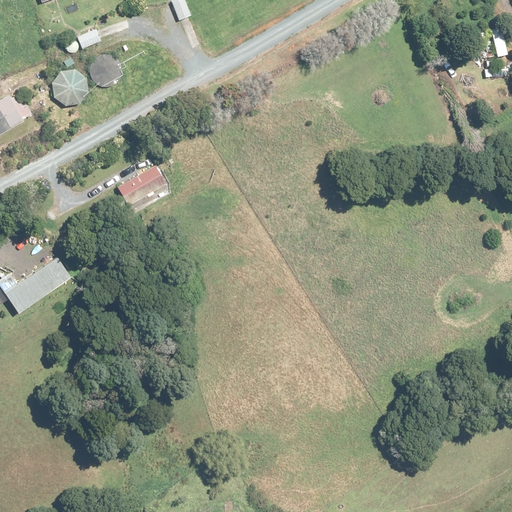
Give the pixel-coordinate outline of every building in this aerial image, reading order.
[(182,0),(173,0),(169,2),(176,21),(189,15),(182,0)] [(482,53),(485,68),(492,67),(490,57),(506,54),(501,27),(488,30),(492,51),(482,53)] [(72,54),(73,54),(86,49),(88,53),(101,49),(94,29),(68,39),(67,39),(67,40),(66,40),(66,41),(65,41),(65,42),(64,42),(64,43),(64,44),(64,45),(63,45),(63,46),(63,47),(64,48),(64,49),(64,50),(65,50),(65,51),(66,52),(67,52),(67,53),(68,53),(69,53),(69,54),(70,54),(71,54),(72,54)] [(483,33),(468,35),(468,43),(484,41),(483,33)] [(470,50),(460,57),(465,66),(476,59),(470,50)] [(111,87),(112,86),(114,85),(115,84),(116,83),(117,82),(118,81),(118,80),(119,79),(119,77),(120,76),(120,75),(120,73),(121,72),(121,71),(120,69),(120,68),(120,67),(119,65),(119,64),(118,63),(117,62),(116,60),(115,59),(114,58),(113,58),(112,57),(111,56),(110,56),(108,55),(107,55),(106,55),(104,55),(103,55),(101,55),(100,55),(99,55),(97,56),(96,57),(94,57),(93,58),(92,59),(90,61),(89,62),(88,63),(88,65),(87,67),(87,68),(86,70),(86,71),(86,73),(87,75),(87,76),(88,78),(88,79),(89,81),(90,82),(91,83),(92,85),(94,86),(95,87),(97,87),(98,88),(100,88),(101,89),(103,89),(105,89),(106,88),(108,88),(109,87),(111,87)] [(73,105),(75,105),(76,104),(77,103),(79,102),(80,101),(81,100),(82,99),(83,97),(84,96),(84,94),(85,93),(85,91),(86,89),(86,88),(86,86),(86,85),(85,83),(85,81),(84,80),(83,79),(83,77),(82,76),(81,75),(79,73),(78,72),(77,72),(75,71),(74,70),(72,70),(71,69),(69,69),(67,69),(66,69),(64,69),(63,69),(61,70),(59,71),(58,71),(56,72),(55,73),(54,74),(53,76),(52,77),(51,79),(50,80),(49,82),(49,83),(49,85),(49,87),(49,88),(49,90),(49,92),(50,94),(50,95),(51,97),(52,98),(53,99),(54,101),(55,102),(57,103),(58,104),(60,105),(61,105),(63,106),(65,106),(66,106),(68,106),(70,106),(71,106),(73,105)] [(0,132),(29,114),(21,100),(17,102),(15,98),(10,101),(6,94),(0,97),(0,132)] [(152,166),(113,187),(123,205),(162,184),(152,166)] [(0,302),(4,301),(12,313),(74,270),(61,251),(13,284),(6,273),(0,276),(0,302)]
